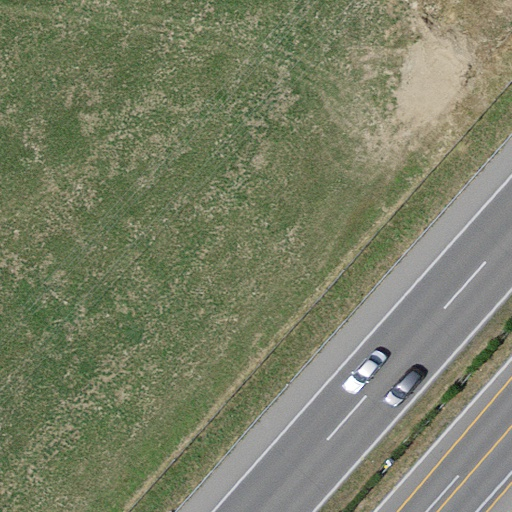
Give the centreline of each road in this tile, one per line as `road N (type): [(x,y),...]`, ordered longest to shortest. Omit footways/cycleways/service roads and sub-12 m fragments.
road 1 (motorway): [(511,234),(264,511)]
road 2 (motorway): [(428,511),(511,418)]
